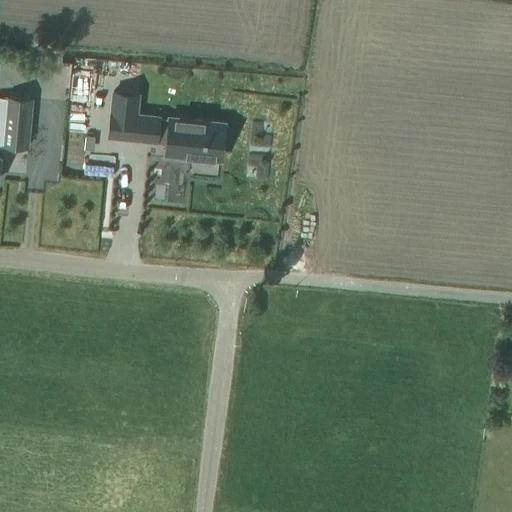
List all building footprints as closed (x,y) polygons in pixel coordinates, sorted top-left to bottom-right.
[(70,130),(92,131),(94,89),(72,89),(70,130)] [(138,94),(113,91),(108,136),(156,141),(156,137),(167,139),(165,154),(219,159),(221,143),(225,144),(227,127),(222,126),(223,123),(169,118),(169,120),(158,119),(158,117),(136,114),(138,94)] [(31,99),(5,97),(1,144),(27,146),(31,99)] [(133,163),(133,180),(146,181),(147,164),(133,163)] [(210,185),(209,216),(222,217),(223,186),(210,185)] [(143,220),(144,191),(132,191),(132,220),(143,220)] [(152,235),(206,237),(207,209),(153,207),(152,235)] [(54,232),(54,246),(88,246),(88,233),(54,232)] [(313,252),(312,263),(340,264),(340,254),(313,252)]
